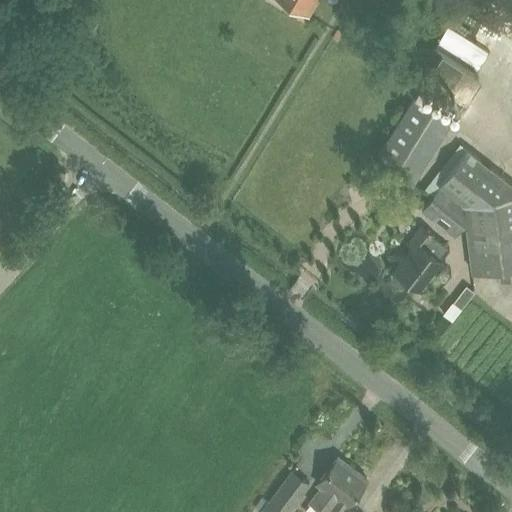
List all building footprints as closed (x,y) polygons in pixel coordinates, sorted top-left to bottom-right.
[(284,0),(309,14),(317,0),(284,0)] [(500,20),(505,10),(489,2),(485,12),(500,20)] [(478,72),(434,45),(407,89),(416,94),(375,159),(411,181),(452,116),(451,115),(478,72)] [(511,182),(467,147),(438,184),(440,185),(421,209),(435,219),(442,210),(462,225),(463,224),(467,227),(472,271),(492,268),(505,278),(511,277),(511,182)] [(420,287),(441,259),(440,259),(449,247),(433,235),(434,234),(422,225),(409,241),(408,241),(413,245),(395,268),(395,267),(395,268),(397,270),(393,274),(394,279),(401,284),(406,284),(409,280),(419,288),(420,287)] [(461,293),(454,302),(462,308),(469,299),(467,297),(461,293)] [(449,309),(445,314),(453,320),(457,315),(449,309)] [(346,480),(355,469),(338,456),(319,482),(324,486),(312,502),(321,509),(333,493),(331,492),(340,481),(346,480)] [(357,511),(347,504),(367,478),(355,469),(346,480),(340,481),(331,492),(333,493),(321,509),(324,511),(357,511)] [(262,511),(287,511),(309,482),(293,470),(262,511)] [(262,511),(269,502),(262,496),(254,506),(262,511)]
